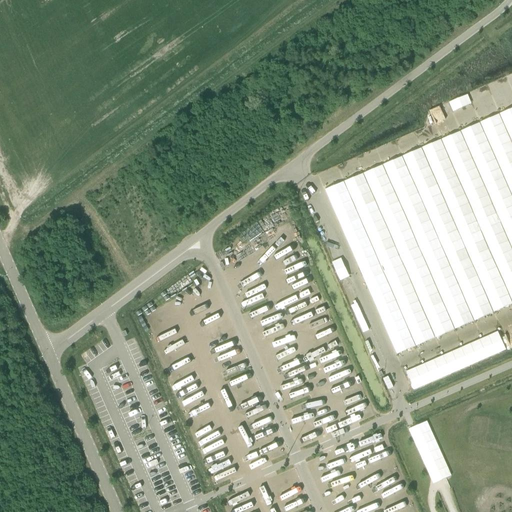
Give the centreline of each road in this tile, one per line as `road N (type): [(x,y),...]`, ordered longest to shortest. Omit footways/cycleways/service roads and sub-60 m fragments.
road 1 (unclassified): [(511,0),(46,353)]
road 2 (track): [(338,0),(0,254)]
road 3 (unknown): [(224,291),(267,277),(280,282),(341,438)]
road 4 (unclassified): [(115,511),(49,358)]
road 5 (unclassified): [(46,353),(0,240)]
